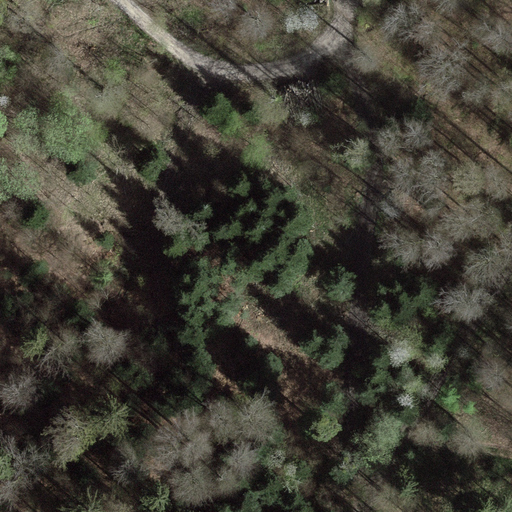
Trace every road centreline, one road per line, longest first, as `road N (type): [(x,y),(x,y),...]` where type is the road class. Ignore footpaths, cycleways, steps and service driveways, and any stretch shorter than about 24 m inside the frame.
road 1 (track): [(349,0),(330,511)]
road 2 (track): [(101,0),(205,82),(270,91),(318,73),(375,0)]
road 3 (track): [(511,239),(335,511)]
